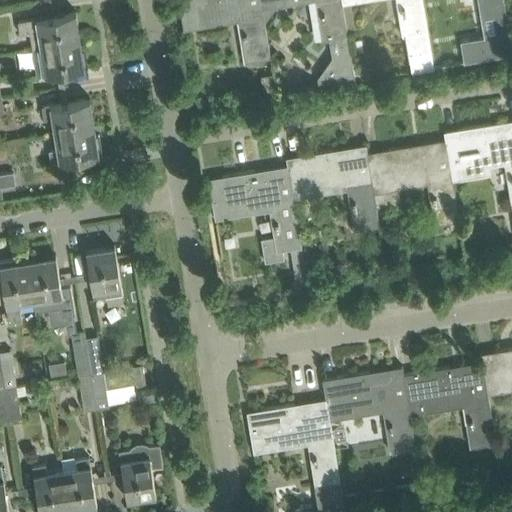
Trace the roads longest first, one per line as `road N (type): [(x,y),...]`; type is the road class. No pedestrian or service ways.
road 1 (residential): [(171,134),(511,78)]
road 2 (residential): [(206,351),(511,305)]
road 3 (residential): [(182,199),(0,230)]
road 4 (residential): [(233,511),(206,351)]
road 5 (residential): [(206,351),(182,199)]
road 6 (residential): [(171,134),(149,0)]
